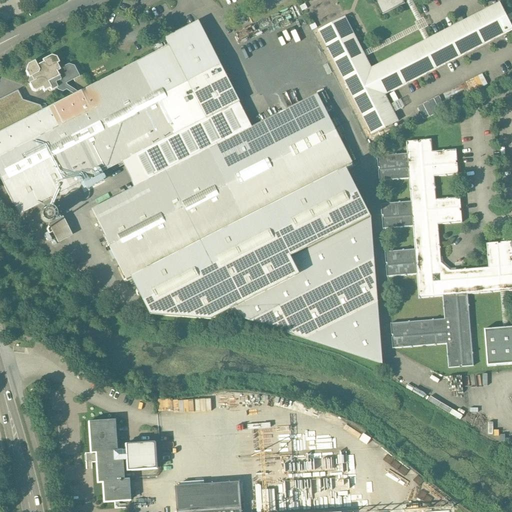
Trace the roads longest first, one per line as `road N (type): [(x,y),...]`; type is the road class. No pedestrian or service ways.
road 1 (secondary): [(31,511),(0,380)]
road 2 (unknown): [(62,378),(78,501)]
